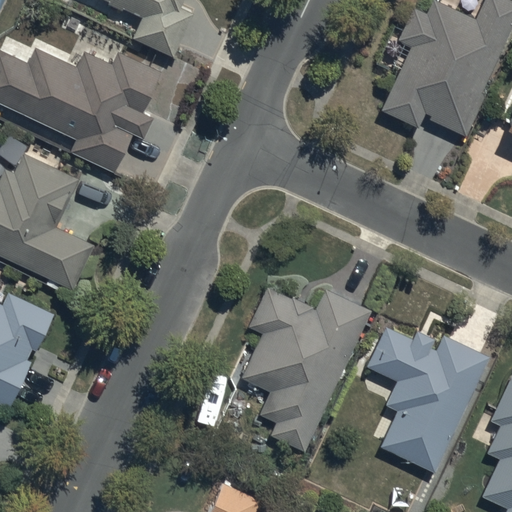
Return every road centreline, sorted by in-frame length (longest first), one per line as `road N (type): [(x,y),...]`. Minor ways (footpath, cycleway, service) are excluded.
road 1 (tertiary): [(73,511),(247,139)]
road 2 (residential): [(247,139),(511,264)]
road 3 (tertiary): [(247,139),(311,0)]
